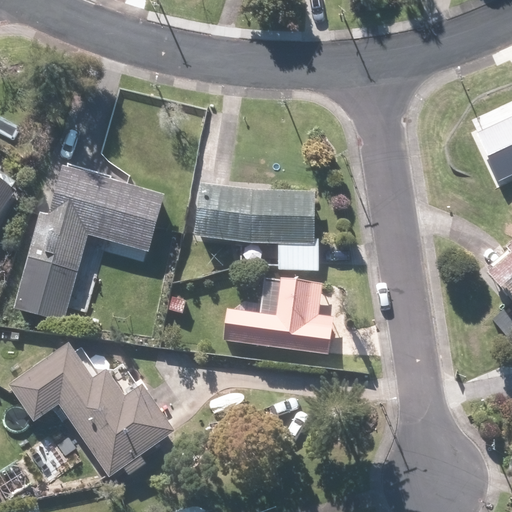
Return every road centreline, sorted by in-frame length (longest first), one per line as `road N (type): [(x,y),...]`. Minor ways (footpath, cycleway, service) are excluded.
road 1 (residential): [(367,66),(439,484)]
road 2 (residential): [(367,66),(194,57),(24,0)]
road 3 (residential): [(511,14),(367,66)]
